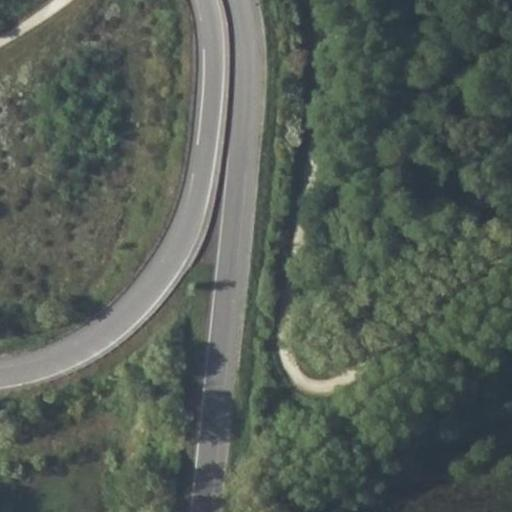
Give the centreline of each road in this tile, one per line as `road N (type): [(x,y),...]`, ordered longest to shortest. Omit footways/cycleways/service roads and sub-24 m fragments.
road 1 (primary): [(204,511),(245,78),(237,0)]
road 2 (primary): [(199,0),(206,125),(179,248),(143,304),(101,339),(34,371),(0,373)]
